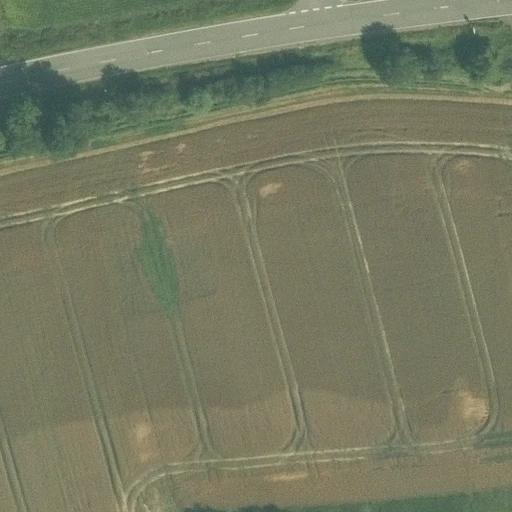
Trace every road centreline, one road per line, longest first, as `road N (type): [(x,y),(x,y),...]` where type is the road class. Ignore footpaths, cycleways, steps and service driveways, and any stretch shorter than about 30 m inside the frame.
road 1 (secondary): [(0,80),(325,20)]
road 2 (secondary): [(325,20),(494,0)]
